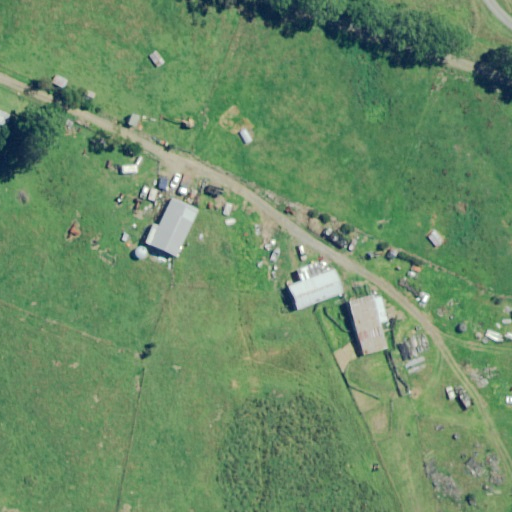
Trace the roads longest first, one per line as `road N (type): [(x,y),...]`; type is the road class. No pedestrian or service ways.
road 1 (track): [(0,73),(241,188),(416,309)]
road 2 (track): [(281,0),(511,75)]
